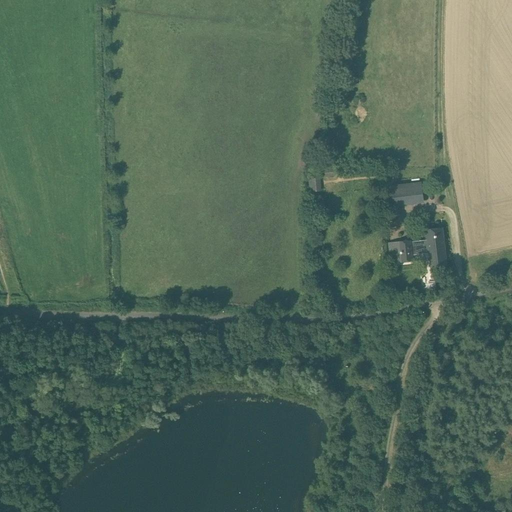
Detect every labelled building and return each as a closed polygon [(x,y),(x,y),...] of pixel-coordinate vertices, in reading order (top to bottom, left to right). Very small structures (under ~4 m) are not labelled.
[(311,192),(321,191),(320,178),(309,179),(311,192)] [(394,203),(424,198),(422,183),(391,187),(394,203)] [(431,267),(448,265),(443,228),(427,229),(428,239),(429,253),(431,267)] [(413,255),(429,253),(428,239),(411,240),(413,255)] [(392,264),(413,261),(413,255),(411,240),(389,243),(392,264)]
